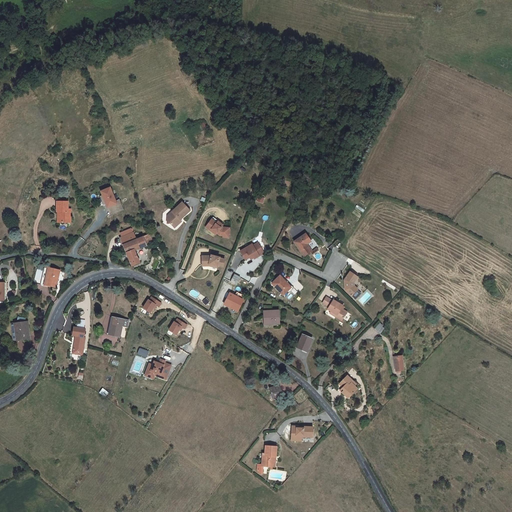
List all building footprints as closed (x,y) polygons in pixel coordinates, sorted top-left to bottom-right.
[(110,215),(124,210),(121,203),(118,205),(111,187),(100,191),(110,215)] [(72,218),(74,211),(63,208),(60,218),(61,218),(64,219),(61,229),(71,232),(74,222),(71,221),(72,218)] [(167,227),(168,234),(172,234),(174,236),(176,234),(179,233),(182,231),(180,229),(182,226),(182,227),(188,220),(180,212),(171,222),(173,224),(171,226),(167,227)] [(211,227),(207,233),(213,238),(214,237),(218,240),(217,241),(220,243),(223,243),(223,244),(229,245),(229,236),(223,235),(222,234),(223,233),(218,229),(217,231),(211,227)] [(213,238),(207,233),(206,235),(216,242),(217,241),(218,240),(214,237),(213,238)] [(310,244),(304,236),(293,246),(304,259),(310,254),(305,248),(310,244)] [(117,244),(129,272),(130,272),(138,268),(132,255),(137,252),(138,254),(151,248),(148,239),(134,245),(131,238),(117,244)] [(252,247),(240,254),(246,262),(250,259),(253,258),(254,260),(254,261),(259,258),(257,256),(262,253),(258,245),(253,248),(252,247)] [(203,260),(203,268),(210,268),(210,267),(218,269),(218,268),(223,269),(225,262),(220,261),(212,259),(211,259),(203,260)] [(357,280),(349,275),(345,281),(346,282),(344,286),(345,294),(352,300),(357,293),(354,289),(353,286),(357,280)] [(60,279),(47,277),(44,292),(56,294),(60,279)] [(241,280),(235,277),(231,284),(237,287),(241,280)] [(289,287),(280,280),(272,288),(284,298),(290,292),(287,289),(289,287)] [(294,292),(289,287),(287,289),(290,292),(284,298),(286,300),(294,292)] [(160,307),(162,301),(149,296),(143,310),(152,314),(155,306),(160,307)] [(224,306),(237,313),(241,304),(228,298),(224,306)] [(343,310),(333,305),(333,306),(326,302),(323,308),(329,312),(328,314),(331,316),(337,320),(336,322),(343,325),(346,319),(340,315),(343,310)] [(177,335),(181,327),(185,329),(188,324),(176,317),(169,330),(177,335)] [(280,321),(264,319),(262,336),(279,337),(280,321)] [(125,329),(109,326),(105,343),(117,345),(119,335),(124,336),(125,329)] [(382,333),(376,328),(371,334),(377,339),(382,333)] [(27,345),(25,330),(14,331),(17,347),(27,345)] [(309,344),(299,340),(294,353),(303,357),(309,344)] [(81,348),(72,346),(69,365),(78,367),(81,348)] [(137,355),(147,357),(149,351),(139,349),(137,355)] [(155,376),(167,381),(172,364),(160,360),(159,362),(154,361),(153,364),(148,363),(144,376),(153,380),(155,376)] [(391,363),(393,377),(401,376),(399,362),(391,363)] [(350,386),(345,380),(335,387),(339,392),(341,394),(338,397),(340,400),(342,399),(345,401),(353,394),(351,392),(347,388),(350,386)] [(276,393),(270,393),(271,402),(279,402),(279,395),(276,395),(276,393)] [(313,438),(314,426),(291,425),(291,441),(302,441),(302,438),(313,438)] [(273,455),(262,454),(261,464),(259,464),(259,475),(267,475),(269,475),(269,466),(272,466),(273,455)]
